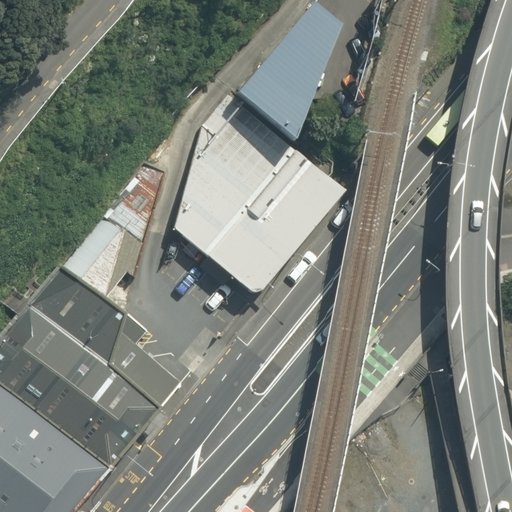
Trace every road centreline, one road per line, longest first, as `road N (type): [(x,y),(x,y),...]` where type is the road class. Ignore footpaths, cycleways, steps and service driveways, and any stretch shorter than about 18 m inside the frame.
road 1 (secondary): [(198,457),(232,379),(511,42)]
road 2 (primary): [(500,511),(469,280),(479,144),(511,21)]
road 3 (secondary): [(511,130),(276,417),(198,457)]
road 4 (residential): [(100,0),(0,129)]
